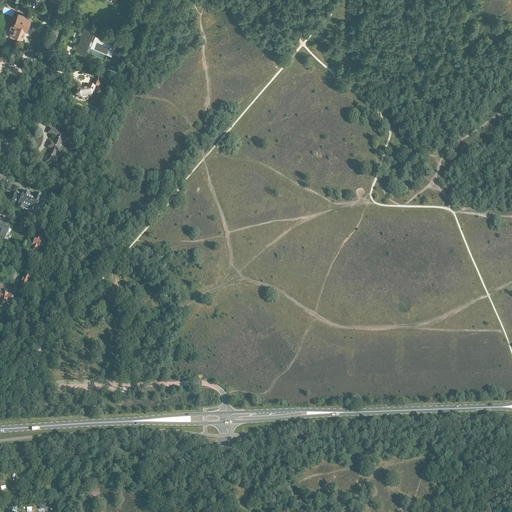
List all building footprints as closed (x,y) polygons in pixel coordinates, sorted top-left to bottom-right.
[(21,14),(20,15),(19,14),(15,24),(13,28),(14,28),(11,36),(17,39),(18,38),(20,39),(20,38),(22,38),(23,36),(24,32),(26,28),(28,23),(29,22),(29,21),(29,20),(30,18),(24,16),(23,15),(21,14)] [(93,37),(96,30),(86,26),(76,49),(87,54),(90,45),(108,52),(109,50),(110,51),(111,48),(110,47),(111,44),(93,37)] [(87,85),(86,89),(76,90),(77,92),(75,96),(81,99),(82,97),(90,96),(90,93),(91,93),(92,92),(98,95),(100,90),(97,89),(98,86),(99,87),(102,82),(96,79),(92,87),(87,85)] [(51,149),(46,163),(48,164),(47,165),(51,167),(52,165),(55,166),(57,161),(54,160),(57,152),(58,152),(60,148),(59,147),(62,141),(65,142),(67,137),(56,132),(57,131),(50,128),(47,134),(56,137),(53,144),(51,143),(49,148),(51,149)] [(33,199),(23,196),(22,198),(17,195),(15,198),(14,201),(20,204),(18,208),(23,210),(23,209),(28,211),(28,209),(34,212),(34,211),(35,210),(36,209),(36,208),(38,202),(41,203),(43,199),(37,196),(35,201),(32,200),(33,199)] [(0,232),(1,229),(10,232),(12,226),(8,225),(8,227),(0,224),(0,232)] [(44,242),(45,240),(42,239),(43,236),(39,235),(37,240),(35,240),(34,243),(33,246),(34,246),(31,253),(35,255),(38,248),(39,246),(43,248),(45,243),(44,242)] [(31,277),(24,274),(19,286),(20,287),(19,291),(24,293),(31,277)] [(12,295),(7,294),(7,295),(0,293),(0,300),(1,301),(1,302),(2,302),(3,303),(4,303),(5,303),(6,303),(7,302),(11,303),(12,295)] [(11,317),(15,318),(21,305),(19,304),(16,310),(15,309),(11,317)]
